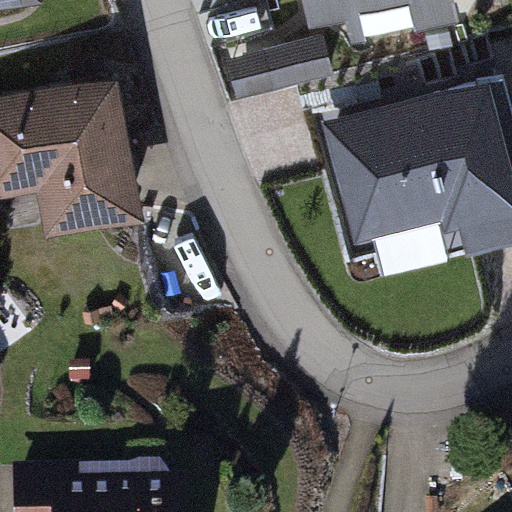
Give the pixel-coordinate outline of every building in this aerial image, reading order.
[(315,0),(317,10),(352,3),(356,24),(457,3),(455,0),(315,0)] [(337,26),(238,50),(248,93),(348,69),(337,26)] [(127,70),(0,93),(0,199),(54,189),(60,219),(152,202),(127,70)] [(511,79),(511,75),(338,123),(371,239),(475,210),(485,243),(511,235),(511,79)] [(194,511),(194,481),(85,482),(85,470),(25,471),(25,511),(194,511)]
